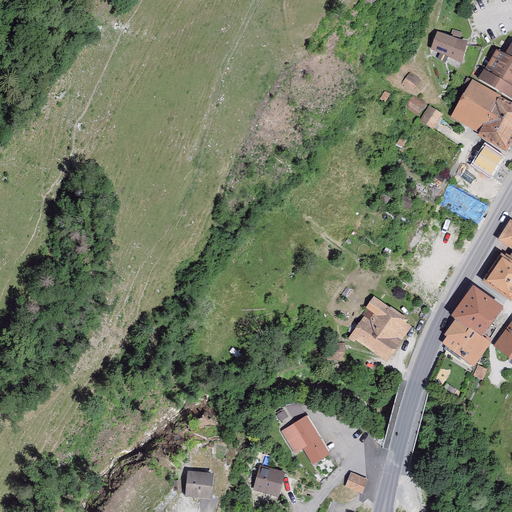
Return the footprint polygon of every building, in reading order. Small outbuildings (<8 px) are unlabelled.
[(463,35),(455,32),(453,37),(461,40),(463,35)] [(451,58),(450,60),(464,66),(470,44),(439,35),(434,53),(451,58)] [(511,46),(507,55),(498,49),(480,80),(511,97),(511,46)] [(403,84),(415,93),(423,83),(411,74),(403,84)] [(506,150),(511,139),(511,103),(473,81),(453,116),(481,132),(479,135),(506,150)] [(419,117),(427,106),(414,97),(406,109),(419,117)] [(443,116),(430,108),(421,123),(435,130),(443,116)] [(504,160),(488,149),(476,167),(492,178),(504,160)] [(511,223),(499,243),(511,251),(511,257),(508,255),(507,257),(504,256),(485,285),(511,302),(511,223)] [(507,311),(478,289),(454,319),(458,322),(446,337),(449,339),(444,345),(475,369),(494,345),(486,338),(507,311)] [(409,325),(411,322),(376,298),(368,311),(376,317),(372,323),(365,318),(350,341),(356,345),(358,343),(391,365),(414,329),(409,325)] [(511,326),(495,348),(511,360),(511,326)] [(347,364),(347,345),(330,345),(329,363),(347,364)] [(332,456),(310,418),(282,434),(295,456),(305,450),(314,466),(332,456)] [(282,499),(288,474),(262,468),(256,493),(282,499)] [(216,500),(217,475),(190,473),(189,499),(216,500)] [(369,481),(352,475),(347,489),(364,495),(369,481)]
